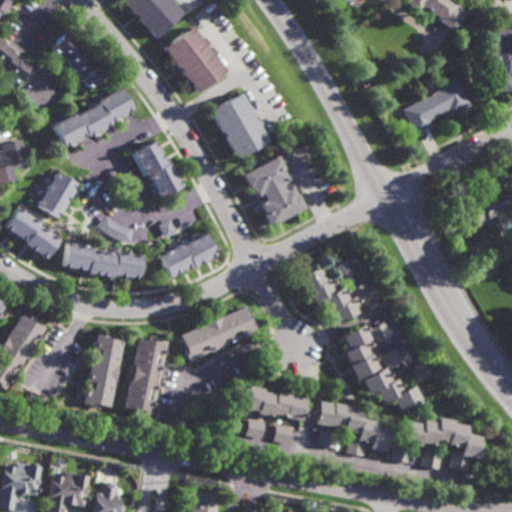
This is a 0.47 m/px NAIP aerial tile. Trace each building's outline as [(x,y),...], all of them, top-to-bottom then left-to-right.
[(13,0),(7,7),(8,8),(1,17),(0,16),(0,0),(13,0)] [(171,0),(169,2),(182,16),(154,40),(142,27),(141,27),(138,23),(137,22),(139,21),(133,15),(132,16),(116,0),(171,0)] [(445,0),(454,6),(455,5),(465,12),(451,33),(435,22),(437,19),(419,7),(415,12),(404,4),(406,0),(445,0)] [(199,39),(202,37),(207,44),(205,45),(209,50),(210,49),(225,69),(193,92),(178,73),(181,71),(178,67),(176,69),(161,48),(190,26),(199,39)] [(511,80),(510,90),(492,89),(493,65),(487,64),(488,51),(482,51),(483,35),(493,35),(493,30),(511,30),(511,80)] [(70,38),(71,37),(80,43),(78,45),(87,51),(85,54),(93,60),(92,61),(102,69),(87,88),(86,87),(85,88),(82,86),(83,84),(78,81),(80,78),(72,72),(73,70),(65,64),(66,62),(53,52),(51,54),(49,52),(50,51),(48,49),(61,31),(70,38)] [(28,64),(14,84),(12,82),(11,83),(9,81),(10,80),(0,72),(0,40),(11,48),(11,50),(20,56),(19,57),(28,64)] [(447,115),(444,109),(425,118),(429,124),(412,133),(399,108),(453,80),(466,105),(447,115)] [(132,109),(124,113),(125,114),(114,121),(113,118),(108,121),(109,123),(101,128),(102,130),(92,136),(90,133),(86,136),(86,138),(79,142),(78,141),(69,147),(68,144),(61,148),(48,126),(73,111),(74,113),(96,100),(95,99),(118,86),(132,109)] [(247,106),(249,105),(251,110),(250,111),(252,113),(250,114),(253,119),(255,118),(255,119),(257,118),(260,123),(258,124),(267,139),(234,157),(226,142),(224,143),(220,137),(222,136),(221,135),(223,135),(220,130),(218,132),(217,130),(215,131),(213,126),(205,111),(239,92),(247,106)] [(165,162),(168,160),(181,183),(159,196),(158,193),(156,194),(154,191),(155,191),(148,178),(147,178),(146,176),(147,175),(146,173),(140,176),(127,153),(131,151),(131,150),(152,138),(165,162)] [(11,179),(0,181),(0,150),(1,150),(0,144),(20,139),(25,164),(8,168),(11,179)] [(280,166),(278,167),(284,178),(278,181),(281,187),(287,184),(291,193),(294,192),(301,206),(266,225),(261,213),(263,212),(258,201),(265,198),(262,192),(255,196),(249,185),(248,185),(241,172),(277,153),(279,158),(277,160),(280,166)] [(70,196),(67,195),(64,202),(66,203),(60,212),(58,211),(54,218),(34,206),(54,171),(76,183),(72,190),(73,191),(70,196)] [(473,229),(462,207),(476,199),(474,196),(501,183),(511,202),(511,204),(487,217),(489,220),(473,229)] [(17,208),(17,207),(20,209),(19,210),(22,212),(25,209),(30,212),(28,217),(31,219),(32,217),(35,219),(34,219),(37,221),(35,224),(41,228),(42,226),(45,228),(44,229),(52,235),(53,234),(56,236),(55,237),(57,238),(43,258),(37,254),(36,257),(31,254),(33,251),(26,247),(25,249),(20,245),(22,242),(17,238),(15,240),(5,233),(7,231),(1,227),(15,206),(17,208)] [(128,242),(118,240),(104,234),(93,225),(103,215),(106,217),(120,226),(130,228),(128,242)] [(162,238),(162,237),(156,225),(167,219),(174,232),(162,238)] [(193,267),(192,264),(168,278),(156,256),(180,242),(182,244),(205,231),(217,253),(193,267)] [(70,243),(80,245),(80,244),(83,244),(83,245),(90,246),(89,249),(105,251),(105,250),(109,251),(109,252),(115,253),(116,250),(123,252),(124,250),(127,251),(127,252),(136,254),(137,252),(139,253),(139,254),(142,254),(138,279),(131,278),(131,280),(124,279),(124,277),(118,275),(117,278),(110,277),(110,280),(104,279),(105,277),(92,275),(91,277),(86,276),(86,273),(78,272),(79,269),(73,268),(72,271),(66,270),(67,267),(60,266),(63,243),(67,243),(67,242),(70,242),(70,243)] [(337,282),(329,267),(343,259),(351,274),(337,282)] [(321,278),(327,275),(333,288),(338,286),(345,299),(351,296),(348,289),(362,282),(370,297),(354,306),(355,308),(354,309),(355,313),(336,323),(329,309),(324,312),(317,299),(310,303),(304,291),(301,292),(293,276),(314,265),(321,278)] [(248,314),(250,313),(258,330),(188,361),(181,344),(183,344),(179,335),(244,305),(248,314)] [(31,322),(32,321),(42,327),(3,390),(0,388),(0,343),(18,314),(31,322)] [(376,345),(368,329),(382,321),(391,338),(376,345)] [(368,354),(370,353),(378,369),(382,367),(390,381),(395,378),(401,390),(412,385),(419,399),(398,411),(391,398),(381,403),(375,390),(368,394),(360,377),(355,380),(347,365),(348,364),(341,352),(347,349),(340,335),(360,324),(368,340),(364,342),(368,350),(366,351),(368,354)] [(110,408),(97,405),(96,408),(82,405),(95,333),(109,336),(109,338),(123,341),(110,408)] [(151,414),(124,409),(138,338),(153,340),(153,338),(166,341),(151,414)] [(388,371),(380,354),(395,347),(403,363),(388,371)] [(418,384),(409,370),(424,361),(432,375),(418,384)] [(262,385),(261,388),(265,388),(264,392),(272,393),(273,390),(287,393),(287,395),(304,398),(299,420),(270,414),(270,416),(242,410),(247,385),(257,387),(257,384),(262,385)] [(332,404),(332,403),(348,406),(347,408),(361,411),(360,418),(374,421),(373,426),(389,429),(384,452),(367,449),(368,445),(363,444),(361,457),(344,454),(347,438),(354,439),(356,434),(341,431),(341,429),(312,423),(316,401),(332,404)] [(449,420),(449,422),(466,426),(466,427),(465,433),(481,437),(476,460),(467,458),(464,473),(447,469),(450,452),(459,454),(460,448),(445,445),(445,443),(434,441),(433,446),(419,443),(418,447),(400,443),(405,421),(420,424),(421,420),(435,423),(437,418),(449,420)] [(261,440),(244,436),(247,419),(264,423),(261,440)] [(287,445),(269,441),(272,424),(290,428),(287,445)] [(335,434),(332,450),(314,447),(318,431),(335,434)] [(406,464),(388,460),(392,444),(410,448),(406,464)] [(437,469),(419,466),(422,450),(439,453),(437,469)] [(22,495),(22,497),(14,495),(10,511),(5,511),(0,511),(0,470),(1,465),(12,468),(13,463),(40,468),(34,496),(26,495),(25,496),(22,495)] [(88,477),(84,498),(85,498),(85,501),(84,501),(82,508),(62,505),(60,511),(43,511),(50,475),(61,477),(62,472),(88,477)] [(110,484),(114,485),(112,496),(118,497),(118,498),(120,499),(119,506),(121,506),(120,511),(90,511),(94,494),(94,493),(101,494),(102,483),(106,484),(107,483),(110,484)] [(217,509),(215,509),(214,511),(189,511),(191,503),(188,503),(190,492),(219,497),(217,509)]
